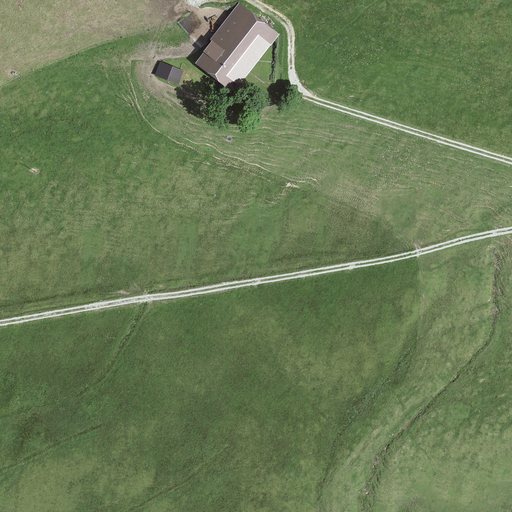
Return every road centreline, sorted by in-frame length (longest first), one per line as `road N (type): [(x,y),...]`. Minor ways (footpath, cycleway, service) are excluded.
road 1 (track): [(511,229),(317,271),(0,322)]
road 2 (track): [(301,21),(295,76),(309,98),(511,160)]
